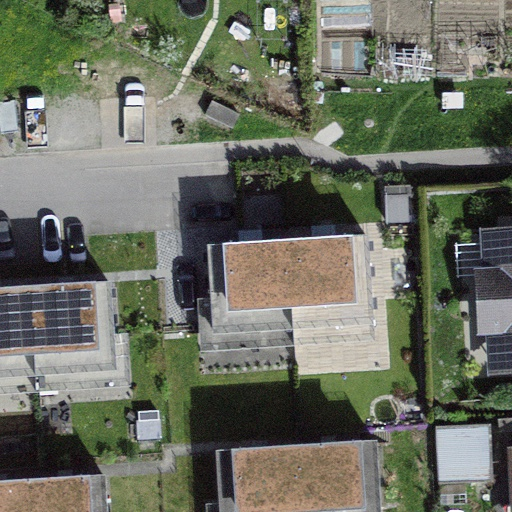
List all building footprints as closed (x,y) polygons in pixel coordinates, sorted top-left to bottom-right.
[(363,227),(227,234),(232,322),(368,315),(363,227)] [(511,386),(511,238),(491,239),(500,388),(511,386)] [(111,283),(0,287),(0,376),(115,371),(111,283)] [(442,475),(494,471),(491,419),(439,422),(442,475)] [(381,511),(378,439),(225,447),(227,511),(381,511)] [(91,511),(89,475),(0,478),(0,511),(91,511)]
